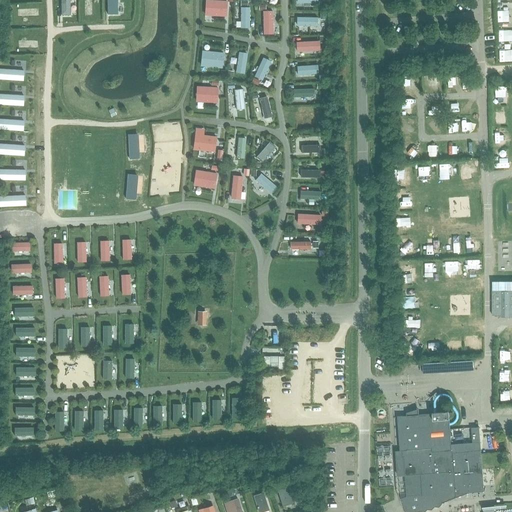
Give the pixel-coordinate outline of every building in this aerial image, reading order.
[(69,0),(60,0),(61,15),(70,14),(69,0)] [(92,14),(91,0),(83,0),(84,15),(92,14)] [(117,0),(107,0),(107,13),(117,13),(117,0)] [(226,16),(227,0),(217,0),(205,0),(205,15),(226,16)] [(510,4),(495,4),(496,15),(510,15),(510,4)] [(249,7),(241,7),(241,27),(249,27),(249,7)] [(39,15),(39,8),(18,8),(18,16),(39,15)] [(273,10),(263,10),(264,34),(274,33),(273,10)] [(318,26),(318,17),(297,16),(297,26),(318,26)] [(510,35),(510,23),(495,24),(495,36),(510,35)] [(37,48),(37,40),(19,40),(19,48),(37,48)] [(320,50),(320,40),(296,41),(297,51),(320,50)] [(498,57),(511,57),(511,44),(498,44),(498,57)] [(222,67),(224,52),(202,50),(201,65),(222,67)] [(248,53),(239,51),(236,72),(245,74),(248,53)] [(271,61),(263,57),(254,77),(262,80),(271,61)] [(319,73),(319,64),(297,66),(297,75),(319,73)] [(0,78),(22,80),(23,70),(0,67),(0,78)] [(430,86),(438,82),(434,71),(425,74),(430,86)] [(400,88),(414,88),(414,74),(400,74),(400,88)] [(506,98),(506,84),(491,84),(491,98),(506,98)] [(217,103),(218,87),(197,86),(196,101),(217,103)] [(243,88),(235,89),(237,110),(245,109),(243,88)] [(315,96),(314,88),(294,89),(294,97),(315,96)] [(0,103),(23,106),(23,95),(0,93),(0,103)] [(268,96),(259,98),(264,119),(273,117),(268,96)] [(469,100),(456,99),(456,108),(469,108),(469,100)] [(491,108),(491,119),(506,119),(506,108),(491,108)] [(315,120),(315,112),(296,113),(296,120),(315,120)] [(401,112),(400,122),(409,122),(409,113),(401,112)] [(0,128),(23,131),(23,120),(0,118),(0,128)] [(508,139),(507,125),(492,126),(492,139),(508,139)] [(204,128),(195,127),(193,149),(215,152),(217,137),(204,135),(204,128)] [(138,133),(128,134),(129,159),(139,158),(138,133)] [(246,137),(238,137),(236,157),(244,158),(246,137)] [(427,139),(422,149),(429,153),(434,143),(427,139)] [(465,139),(459,147),(465,152),(472,144),(465,139)] [(275,147),(269,142),(256,157),(263,162),(275,147)] [(0,154),(24,156),(25,145),(0,143),(0,154)] [(321,152),(320,144),(301,145),(301,152),(321,152)] [(493,165),(504,163),(502,150),(491,152),(493,165)] [(471,157),(461,158),(461,170),(471,170),(471,157)] [(428,176),(427,158),(417,158),(418,176),(428,176)] [(453,158),(439,158),(439,173),(453,173),(453,158)] [(0,179),(25,180),(25,170),(0,169),(0,179)] [(320,177),(320,170),(301,169),(301,177),(320,177)] [(215,188),(217,173),(195,170),(193,185),(215,188)] [(136,199),(137,174),(127,174),(126,198),(136,199)] [(277,187),(261,174),(256,180),(272,194),(277,187)] [(243,176),(233,175),(231,199),(240,200),(243,176)] [(450,185),(439,186),(440,200),(451,200),(450,185)] [(457,187),(457,198),(471,198),(471,187),(457,187)] [(396,189),(396,203),(412,203),(412,191),(406,191),(406,189),(396,189)] [(320,192),(300,191),(300,199),(320,200),(320,192)] [(427,191),(414,191),(414,201),(428,201),(427,191)] [(0,206),(26,205),(25,195),(0,196),(0,206)] [(441,216),(452,217),(453,206),(441,205),(441,216)] [(424,207),(425,217),(435,216),(434,206),(424,207)] [(472,206),(463,206),(464,217),(473,217),(472,206)] [(399,227),(412,226),(410,208),(398,210),(399,227)] [(321,225),(321,215),(297,214),(297,223),(321,225)] [(445,234),(445,250),(458,250),(458,234),(445,234)] [(398,236),(399,252),(412,252),(411,235),(398,236)] [(432,236),(424,236),(424,250),(433,250),(432,236)] [(466,248),(477,247),(476,237),(465,237),(466,248)] [(131,260),(131,240),(122,240),(122,260),(131,260)] [(109,260),(109,241),(100,241),(100,260),(109,260)] [(311,249),(311,241),(291,242),(291,250),(311,249)] [(30,251),(30,242),(9,243),(10,251),(30,251)] [(86,262),(86,242),(77,242),(77,262),(86,262)] [(62,263),(62,243),(53,243),(53,263),(62,263)] [(465,263),(465,270),(476,270),(476,254),(465,254),(465,263)] [(414,273),(411,256),(399,259),(403,275),(414,273)] [(420,257),(420,273),(434,272),(434,256),(420,257)] [(458,261),(443,261),(443,271),(458,271),(458,261)] [(31,272),(31,264),(11,264),(11,273),(31,272)] [(130,294),(130,275),(121,275),(121,295),(130,294)] [(109,296),(108,276),(99,276),(100,296),(109,296)] [(86,297),(86,277),(77,278),(78,297),(86,297)] [(64,298),(64,279),(55,279),(55,298),(64,298)] [(511,280),(492,281),(492,315),(511,314),(511,280)] [(466,297),(478,296),(478,288),(476,288),(476,281),(465,282),(466,297)] [(445,282),(445,299),(459,299),(459,282),(445,282)] [(425,284),(426,298),(437,298),(437,284),(425,284)] [(33,294),(33,286),(12,286),(13,295),(33,294)] [(399,301),(413,301),(413,287),(399,287),(399,301)] [(454,306),(444,306),(445,322),(455,321),(454,306)] [(404,318),(414,317),(413,307),(403,308),(404,318)] [(34,316),(34,308),(13,308),(13,316),(34,316)] [(426,309),(426,317),(435,317),(435,309),(426,309)] [(206,310),(198,310),(197,324),(206,324),(206,310)] [(133,344),(134,324),(125,324),(124,344),(133,344)] [(112,345),(112,326),(103,326),(103,345),(112,345)] [(89,347),(89,327),(80,327),(80,347),(89,347)] [(35,337),(35,328),(14,328),(14,337),(35,337)] [(67,349),(67,329),(58,329),(58,348),(67,349)] [(463,332),(463,347),(471,347),(471,332),(463,332)] [(444,338),(446,349),(457,347),(454,336),(444,338)] [(497,347),(497,357),(505,357),(505,347),(497,347)] [(35,357),(35,348),(15,348),(15,357),(35,357)] [(134,379),(134,359),(125,359),(125,379),(134,379)] [(112,380),(112,361),(103,361),(103,380),(112,380)] [(35,376),(35,367),(15,368),(15,376),(35,376)] [(499,398),(509,398),(509,378),(499,379),(499,398)] [(34,397),(34,388),(14,388),(14,397),(34,397)] [(241,418),(241,398),(232,398),(232,418),(241,418)] [(221,420),(221,400),(212,400),(212,420),(221,420)] [(202,422),(202,403),(193,403),(193,422),(202,422)] [(182,424),(182,405),(173,404),(173,424),(182,424)] [(162,426),(162,406),(153,406),(153,426),(162,426)] [(14,408),(14,416),(34,416),(34,408),(14,408)] [(143,428),(143,408),(134,408),(134,428),(143,428)] [(103,430),(103,411),(94,410),(94,430),(103,430)] [(122,430),(122,410),(113,410),(113,430),(122,430)] [(83,431),(83,411),(75,411),(74,431),(83,431)] [(433,414),(398,416),(400,451),(402,451),(403,457),(399,457),(397,457),(398,476),(405,475),(406,487),(407,487),(408,502),(408,503),(403,505),(405,511),(418,511),(420,511),(424,511),(427,509),(431,509),(434,506),(439,506),(442,503),(448,500),(448,499),(448,493),(456,493),(472,492),(471,487),(483,486),(481,451),(452,453),(449,411),(433,413),(433,414)] [(64,432),(64,412),(55,412),(55,432),(64,432)] [(468,433),(479,433),(478,421),(468,422),(468,433)] [(33,436),(33,428),(13,428),(13,436),(33,436)] [(381,454),(374,455),(375,463),(383,462),(381,454)] [(375,470),(377,480),(387,478),(385,469),(375,470)] [(288,483),(276,486),(283,506),(294,503),(288,483)] [(263,493),(253,496),(258,511),(265,511),(269,511),(263,493)] [(227,511),(241,511),(237,499),(225,503),(227,511)] [(177,506),(175,500),(169,502),(171,508),(177,506)]
